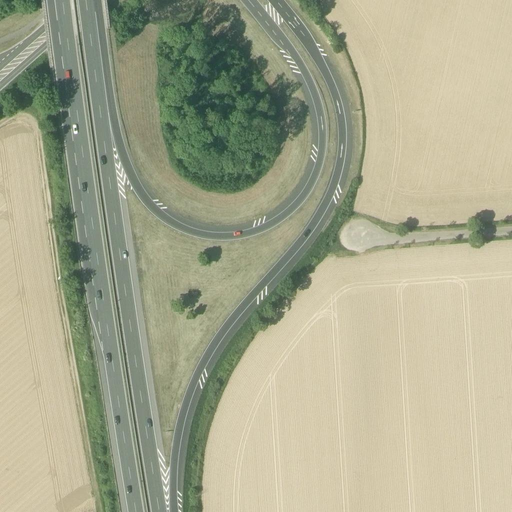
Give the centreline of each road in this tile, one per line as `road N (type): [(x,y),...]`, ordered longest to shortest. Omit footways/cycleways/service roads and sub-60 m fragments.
road 1 (motorway): [(174,511),(181,410),(202,360),(313,225),(341,157),(339,109),(326,75),(270,0)]
road 2 (motorway): [(247,0),(304,69),(322,138),(298,203),(254,232),(202,235),(156,214),(129,173),(94,68)]
road 3 (motorway): [(62,0),(135,511)]
road 4 (motorway): [(158,511),(94,68)]
road 5 (track): [(0,126),(18,115),(36,126),(97,511)]
road 6 (track): [(511,230),(355,235)]
